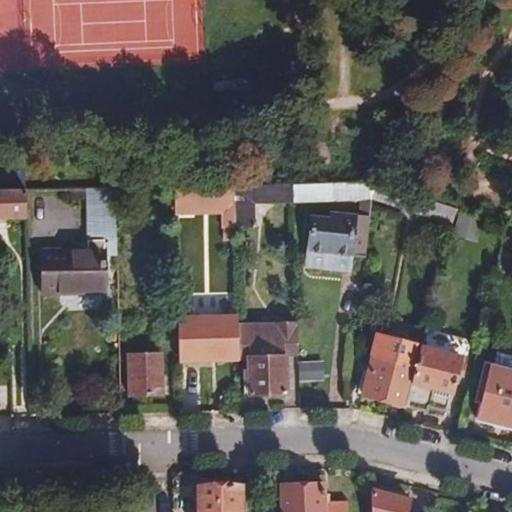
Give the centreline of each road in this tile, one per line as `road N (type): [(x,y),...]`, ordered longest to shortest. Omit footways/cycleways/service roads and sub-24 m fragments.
road 1 (residential): [(154,444),(362,441),(511,479)]
road 2 (residential): [(0,449),(154,444)]
